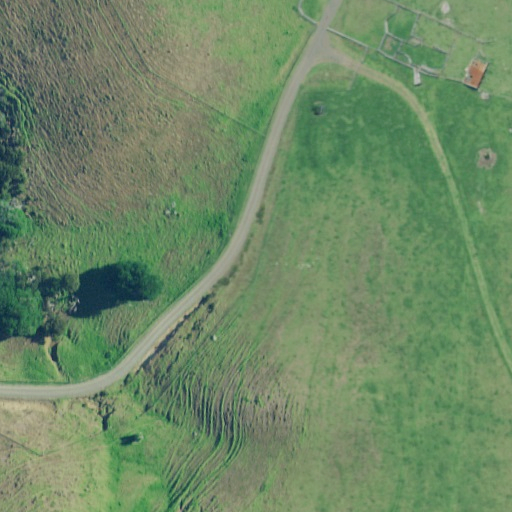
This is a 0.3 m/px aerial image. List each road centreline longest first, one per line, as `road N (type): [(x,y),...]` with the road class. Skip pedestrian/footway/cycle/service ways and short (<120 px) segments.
road 1 (track): [(333,0),(240,206),(182,296),(87,382),(0,378)]
road 2 (track): [(308,42),(362,61),(399,87),(431,141),(511,380)]
